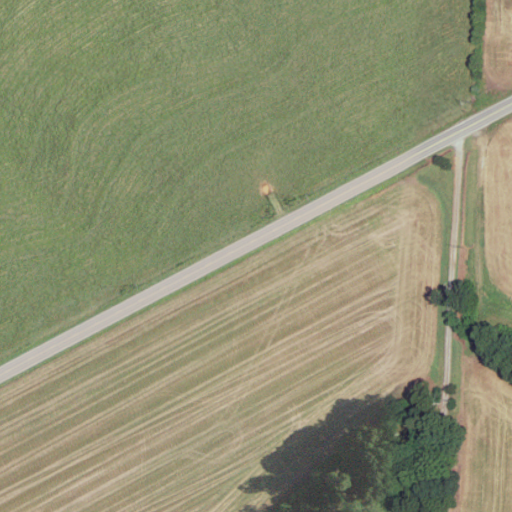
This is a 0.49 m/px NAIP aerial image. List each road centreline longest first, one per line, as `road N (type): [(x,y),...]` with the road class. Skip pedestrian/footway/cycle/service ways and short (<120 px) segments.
road 1 (primary): [(0,372),(511,102)]
road 2 (track): [(286,221),(133,0)]
road 3 (track): [(482,125),(478,291)]
